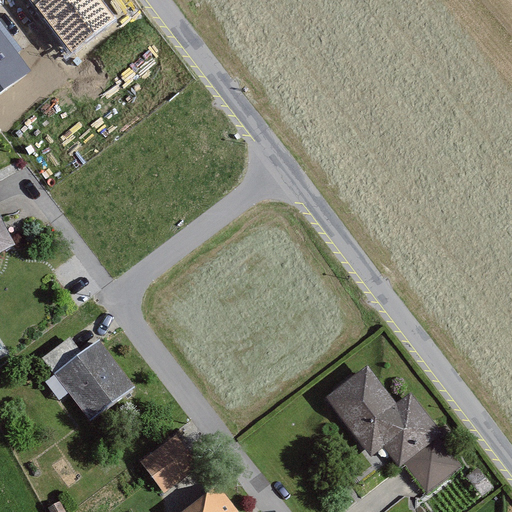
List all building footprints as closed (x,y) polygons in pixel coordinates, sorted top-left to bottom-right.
[(0,40),(0,94),(26,75),(0,40)] [(0,254),(10,250),(0,229),(0,254)] [(129,390),(95,347),(53,380),(87,423),(129,390)] [(441,438),(407,395),(393,406),(364,369),(325,400),(370,458),(383,449),(400,471),(404,468),(422,491),(456,464),(438,440),(441,438)] [(201,466),(179,436),(139,465),(161,495),(201,466)] [(489,486),(475,469),(465,478),(479,495),(489,486)] [(233,511),(216,490),(187,511),(233,511)]
